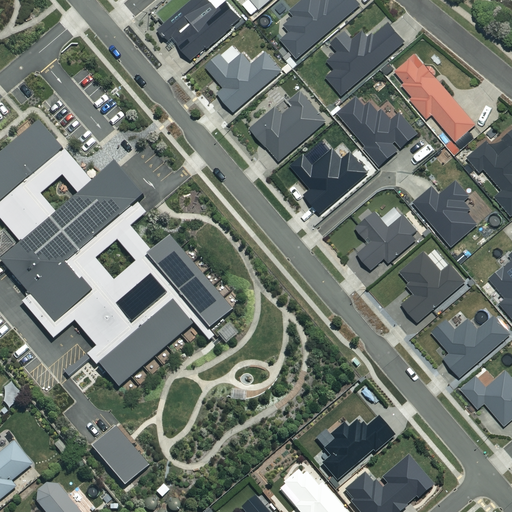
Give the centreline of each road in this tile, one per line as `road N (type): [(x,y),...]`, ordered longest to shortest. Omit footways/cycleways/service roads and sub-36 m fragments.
road 1 (residential): [(486,476),(105,28)]
road 2 (residential): [(511,87),(405,0)]
